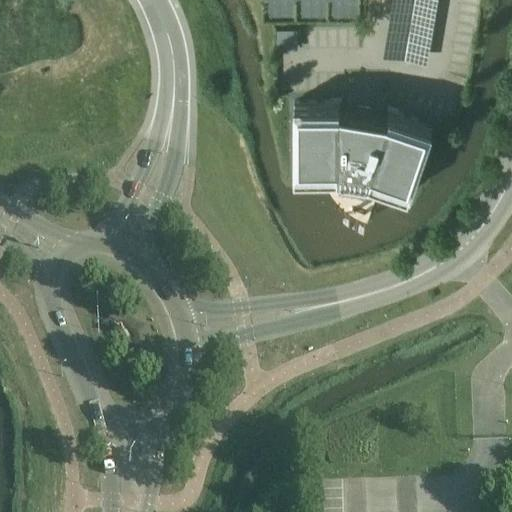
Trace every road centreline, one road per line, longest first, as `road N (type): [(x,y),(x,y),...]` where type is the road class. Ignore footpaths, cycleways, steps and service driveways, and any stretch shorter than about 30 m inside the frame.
road 1 (unclassified): [(337,303),(448,259),(485,224),(511,161)]
road 2 (secondary): [(56,261),(46,296),(91,410),(105,428),(137,440)]
road 3 (unclassified): [(136,257),(171,173),(171,103)]
road 4 (unclassified): [(337,303),(179,313)]
road 5 (unclassified): [(189,348),(296,323),(337,303)]
road 6 (unclassified): [(171,103),(102,241)]
